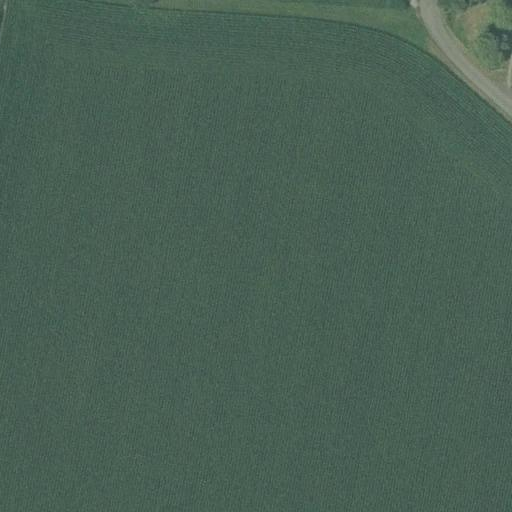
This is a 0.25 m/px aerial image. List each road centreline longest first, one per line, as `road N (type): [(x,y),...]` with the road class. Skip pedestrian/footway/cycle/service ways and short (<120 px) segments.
road 1 (track): [(433,16),(142,0)]
road 2 (unclassified): [(433,0),(437,32),(511,103)]
